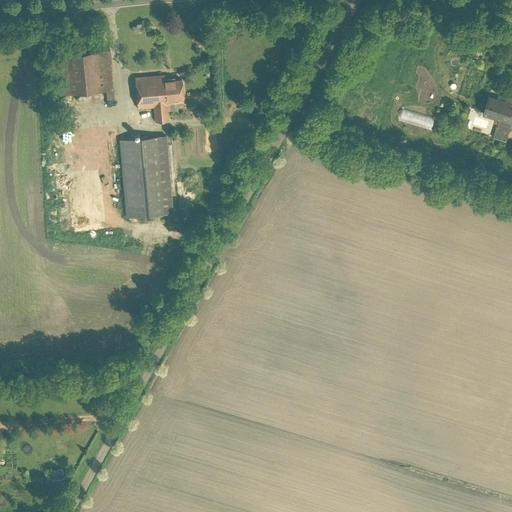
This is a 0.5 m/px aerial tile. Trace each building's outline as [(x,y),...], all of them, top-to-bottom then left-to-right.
[(106,48),(63,51),(67,89),(110,85),(106,48)] [(164,71),(134,75),(138,104),(151,102),(167,100),(164,78),(164,71)] [(178,76),(164,78),(167,100),(181,98),(178,76)] [(487,92),(481,111),(500,117),(494,136),(507,140),(511,125),(511,92),(506,91),(504,97),(487,92)] [(167,100),(151,102),(154,118),(170,116),(167,100)] [(167,131),(117,135),(124,213),(173,209),(167,131)] [(89,204),(107,203),(105,173),(87,174),(89,204)] [(52,468),(53,479),(66,478),(65,467),(52,468)]
